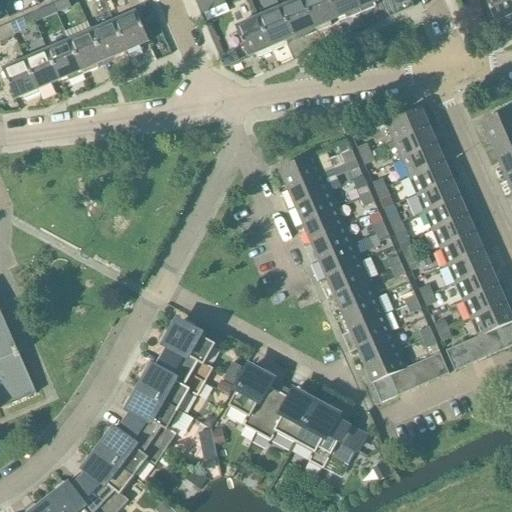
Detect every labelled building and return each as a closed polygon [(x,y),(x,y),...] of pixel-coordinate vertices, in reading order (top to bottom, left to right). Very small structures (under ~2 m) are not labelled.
[(63,0),(53,4),(57,14),(71,8),(67,0),(63,0)] [(194,0),(201,15),(226,5),(223,0),(194,0)] [(318,33),(303,0),(297,0),(280,8),(294,39),(300,36),(302,40),(318,33)] [(338,20),(329,0),(303,0),(318,33),(332,27),(331,23),(338,20)] [(362,14),(355,0),(329,0),(338,20),(345,17),(346,20),(362,14)] [(355,0),(362,14),(376,8),(375,4),(382,1),(382,0),(355,0)] [(382,0),(382,1),(390,18),(414,8),(410,0),(382,0)] [(511,0),(485,0),(495,23),(503,20),(505,24),(511,20),(511,0)] [(57,14),(53,4),(38,11),(42,20),(57,14)] [(294,39),(280,8),(258,17),(273,52),(288,46),(286,42),(294,39)] [(114,23),(128,57),(144,50),(142,46),(150,43),(137,14),(114,23)] [(10,24),(14,33),(27,27),(35,24),(31,15),(23,18),(10,24)] [(273,52),(258,17),(235,27),(248,59),(256,55),(258,59),(273,52)] [(128,57),(114,23),(92,32),(105,62),(113,59),(114,63),(128,57)] [(14,33),(10,24),(0,28),(0,43),(15,37),(13,33),(14,33)] [(105,62),(92,32),(69,42),(84,76),(99,69),(98,65),(105,62)] [(84,76),(69,42),(47,51),(60,82),(68,78),(70,82),(84,76)] [(60,82),(47,51),(25,60),(39,95),(55,89),(53,85),(60,82)] [(39,95),(25,60),(2,70),(16,101),(24,98),(25,101),(39,95)] [(384,124),(385,125),(393,143),(429,127),(421,109),(384,124)] [(511,131),(511,109),(482,123),(490,142),(511,131)] [(429,127),(393,143),(400,160),(436,145),(429,127)] [(511,131),(490,142),(497,159),(511,152),(511,131)] [(157,144),(156,135),(139,137),(141,147),(157,144)] [(360,157),(371,153),(367,144),(357,149),(360,157)] [(436,145),(400,160),(408,178),(444,162),(436,145)] [(352,151),(341,156),(345,164),(356,160),(352,151)] [(511,152),(497,159),(505,177),(511,173),(511,152)] [(371,153),(360,157),(364,167),(375,162),(371,153)] [(287,189),(323,174),(315,156),(279,171),(287,189)] [(341,156),(329,161),(333,169),(345,164),(341,156)] [(356,160),(345,164),(349,173),(360,169),(356,160)] [(444,162),(408,178),(416,196),(452,180),(444,162)] [(323,174),(287,189),(295,207),(331,191),(341,187),(337,178),(333,170),(324,175),(323,174)] [(375,192),(386,188),(383,179),(372,184),(375,192)] [(452,180),(416,196),(423,213),(459,198),(452,180)] [(357,190),(356,191),(360,199),(371,194),(367,186),(357,190)] [(331,191),(295,207),(303,224),(339,208),(348,204),(341,188),(332,193),(331,191)] [(386,188),(375,192),(380,202),(390,197),(386,188)] [(364,209),(375,204),(371,194),(360,199),(360,200),(364,209)] [(459,198),(423,213),(431,231),(467,215),(459,198)] [(339,208),(303,224),(310,242),(346,226),(339,208)] [(391,227),(401,223),(398,215),(387,219),(391,227)] [(467,215),(431,231),(439,249),(475,233),(467,215)] [(383,221),(372,226),(375,234),(376,235),(387,231),(386,230),(383,221)] [(401,223),(391,227),(395,237),(406,232),(401,223)] [(346,226),(310,242),(318,259),(354,244),(346,226)] [(387,231),(376,235),(380,244),(390,239),(387,231)] [(475,233),(439,249),(446,266),(483,251),(475,233)] [(376,235),(368,239),(373,250),(381,247),(380,244),(376,235)] [(354,244),(318,259),(326,277),(362,261),(354,244)] [(406,263),(417,258),(414,251),(403,255),(406,263)] [(483,251),(446,266),(454,284),(490,268),(483,251)] [(421,269),(432,264),(428,256),(418,260),(421,269)] [(391,270),(402,265),(398,257),(387,262),(391,270)] [(417,258),(406,263),(411,273),(421,269),(417,258)] [(362,261),(326,277),(333,295),(369,279),(362,261)] [(395,280),(406,275),(402,265),(391,270),(395,280)] [(490,268),(454,284),(462,302),(498,286),(490,268)] [(369,279),(333,295),(341,312),(377,297),(369,279)] [(422,298),(432,293),(429,286),(418,290),(422,298)] [(498,286),(462,302),(469,319),(506,304),(498,286)] [(406,305),(417,300),(414,292),(403,297),(406,305)] [(432,293),(422,298),(426,308),(437,303),(432,293)] [(377,297),(341,312),(349,330),(385,314),(377,297)] [(411,315),(422,310),(417,300),(406,305),(411,315)] [(511,318),(506,304),(469,319),(477,338),(486,334),(499,328),(511,322),(511,318)] [(0,411),(37,395),(0,310),(0,411)] [(385,314),(349,330),(357,348),(393,332),(385,314)] [(437,333),(448,329),(444,321),(434,326),(437,333)] [(511,322),(499,328),(508,349),(511,347),(511,322)] [(165,361),(206,384),(214,370),(205,365),(216,346),(214,345),(215,342),(216,339),(215,336),(213,333),(211,332),(208,330),(204,330),(202,331),(199,333),(197,335),(180,326),(180,325),(179,325),(171,338),(166,335),(167,334),(166,333),(160,343),(161,344),(162,343),(167,346),(172,349),(165,361)] [(422,340),(433,335),(429,327),(418,332),(422,340)] [(486,334),(495,355),(508,349),(499,328),(486,334)] [(448,329),(437,333),(442,343),(452,339),(448,329)] [(393,332),(357,348),(364,365),(400,349),(393,332)] [(473,340),(481,361),(495,355),(486,334),(477,338),(473,340)] [(426,350),(437,345),(433,335),(422,340),(426,350)] [(460,346),(468,366),(481,361),(473,340),(460,346)] [(468,366),(460,346),(446,352),(455,372),(468,366)] [(400,349),(364,365),(372,384),(386,378),(399,372),(408,368),(400,349)] [(426,361),(435,381),(450,375),(441,355),(426,361)] [(142,391),(179,412),(190,394),(198,398),(206,384),(165,361),(159,373),(153,370),(153,371),(148,368),(148,367),(147,366),(141,376),(143,377),(143,376),(148,379),(142,391)] [(413,366),(422,387),(435,381),(426,361),(413,366)] [(399,372),(408,393),(422,387),(413,366),(408,368),(399,372)] [(258,435),(280,394),(268,387),(271,382),(270,382),(273,376),(274,377),(275,376),(265,370),(264,371),(266,372),(263,377),(249,370),(249,371),(229,408),(248,418),(244,427),(258,435)] [(386,378),(395,399),(408,393),(399,372),(386,378)] [(395,399),(386,378),(372,384),(382,405),(395,399)] [(221,381),(216,389),(229,396),(234,388),(222,381),(221,381)] [(280,394),(258,435),(272,443),(277,434),(295,444),(316,406),(304,400),(307,394),(308,395),(308,394),(298,388),(298,389),(299,390),(296,395),(295,395),(292,400),(280,394)] [(128,426),(167,452),(177,436),(169,430),(179,412),(142,391),(135,403),(129,400),(130,399),(129,398),(123,408),(124,409),(125,408),(130,411),(135,414),(128,426)] [(316,406),(295,444),(314,454),(310,462),(325,470),(333,456),(350,465),(364,439),(334,423),(340,412),(340,411),(331,406),(330,407),(331,408),(328,413),(316,406)] [(207,419),(204,425),(212,430),(217,420),(213,418),(207,419)] [(167,452),(128,426),(120,437),(115,433),(115,434),(110,430),(111,429),(110,428),(103,437),(104,438),(105,437),(110,441),(101,452),(135,478),(148,462),(156,467),(167,452)] [(211,431),(198,434),(200,443),(213,441),(211,431)] [(223,434),(213,435),(215,445),(216,445),(224,443),(223,434)] [(135,478),(101,452),(93,463),(88,459),(88,458),(87,458),(80,467),(81,467),(82,466),(87,470),(87,471),(91,475),(82,484),(110,511),(120,511),(130,502),(122,495),(135,478)] [(197,474),(190,483),(200,490),(206,481),(197,474)] [(110,511),(82,484),(72,494),(69,489),(68,490),(64,485),(65,484),(64,483),(55,490),(56,491),(57,490),(61,495),(50,504),(56,511),(110,511)]
